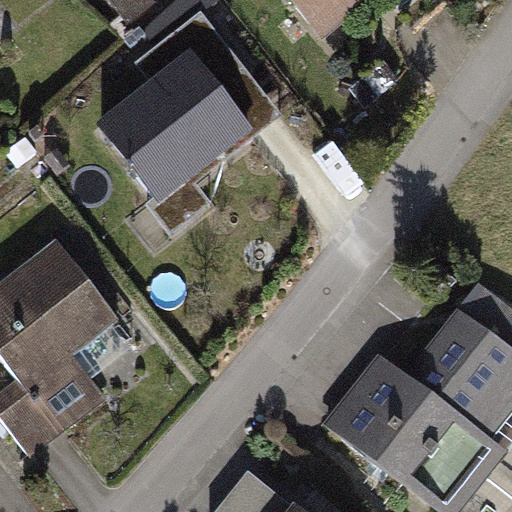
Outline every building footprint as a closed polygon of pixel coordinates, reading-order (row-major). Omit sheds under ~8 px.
[(277,0),(315,46),(372,0),(277,0)] [(142,80),(86,124),(169,228),(199,203),(186,186),(282,109),(202,8),(130,65),(142,80)] [(127,350),(50,249),(0,285),(0,377),(4,383),(0,387),(0,422),(32,467),(100,417),(81,389),(127,350)] [(511,343),(457,301),(396,380),(511,468),(511,343)] [(393,511),(511,511),(511,468),(396,380),(373,363),(308,447),(393,511)] [(316,511),(294,495),(280,511),(316,511)]
